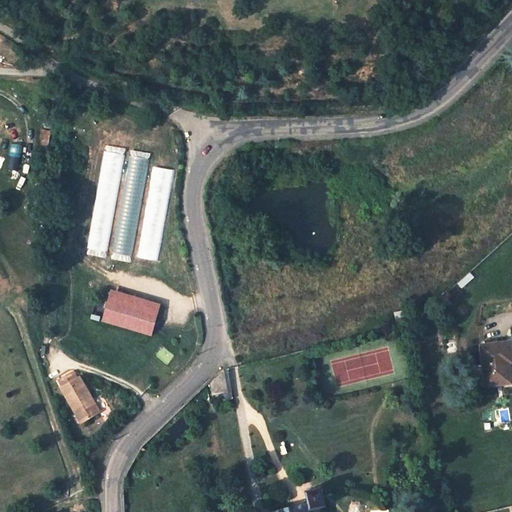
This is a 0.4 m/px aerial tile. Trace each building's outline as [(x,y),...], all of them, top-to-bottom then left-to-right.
[(109,257),(124,148),(103,145),(88,255),(109,257)] [(128,150),(114,259),(134,261),(147,152),(128,150)] [(158,261),(174,169),(154,166),(138,257),(158,261)] [(157,304),(112,290),(103,317),(148,332),(157,304)] [(400,347),(407,345),(403,330),(392,332),(395,341),(392,342),(396,354),(393,355),(395,364),(407,360),(405,353),(402,353),(400,347)] [(486,388),(511,385),(508,363),(511,362),(511,356),(510,343),(481,347),(486,388)] [(81,408),(90,423),(105,414),(82,377),(77,379),(72,369),(55,379),(74,412),(81,408)] [(229,393),(224,370),(218,374),(213,377),(209,381),(213,395),(229,393)] [(81,408),(74,412),(83,427),(90,423),(81,408)] [(283,509),(271,511),(313,511),(313,508),(326,505),(322,488),(304,491),(307,504),(291,507),(290,505),(282,507),(283,509)]
